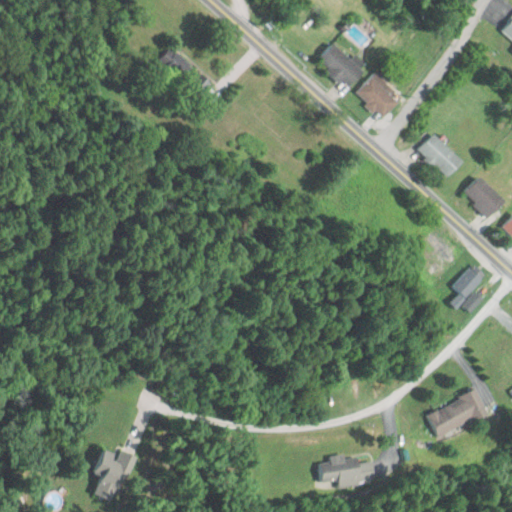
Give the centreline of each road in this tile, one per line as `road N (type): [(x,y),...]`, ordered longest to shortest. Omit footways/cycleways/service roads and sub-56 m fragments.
road 1 (tertiary): [(511,273),(212,0)]
road 2 (residential): [(481,0),(377,150)]
